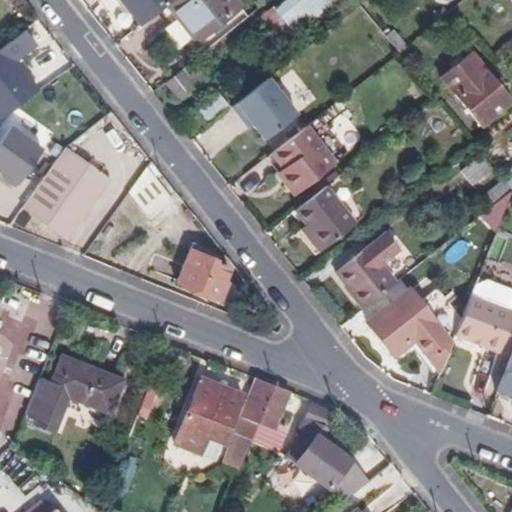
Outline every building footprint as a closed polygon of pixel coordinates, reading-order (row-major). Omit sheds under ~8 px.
[(115,0),(138,27),(164,6),(171,0),(115,0)] [(238,6),(232,0),(171,0),(164,6),(195,42),(238,6)] [(308,0),(285,0),(274,9),(272,7),(257,18),(273,37),(296,18),(300,21),(310,12),(304,4),(308,0)] [(24,32),(0,50),(0,121),(35,96),(14,65),(36,49),(24,32)] [(480,124),(509,101),(470,53),(441,76),(480,124)] [(206,81),(191,64),(180,73),(194,88),(195,90),(206,81)] [(194,88),(180,73),(166,85),(179,100),(194,88)] [(296,114),(266,78),(231,107),(241,119),(245,116),(253,125),(264,139),(296,114)] [(206,129),(230,108),(217,93),(193,113),(206,129)] [(16,189),(41,152),(10,129),(0,142),(0,170),(5,174),(4,176),(2,179),(16,189)] [(329,169),(298,133),(271,155),(284,169),(289,176),(283,181),(296,197),(329,169)] [(64,240),(108,179),(65,149),(21,210),(64,240)] [(471,186),(493,168),(482,154),(460,172),(471,186)] [(278,175),(283,181),(289,176),(284,169),(278,175)] [(174,204),(147,171),(129,195),(151,222),(174,204)] [(495,186),(483,193),(493,210),(505,202),(495,186)] [(356,226),(326,188),(296,212),(313,233),(307,237),(320,254),(356,226)] [(296,212),(291,216),(307,237),(313,233),(296,212)] [(398,252),(385,235),(335,275),(362,310),(394,284),(380,266),(398,252)] [(217,262),(220,255),(192,245),(178,283),(222,299),(229,282),(224,281),(229,267),(217,262)] [(511,291),(486,281),(474,286),(455,337),(470,343),(473,340),(484,344),(483,348),(499,353),(511,319),(511,291)] [(414,340),(440,374),(452,345),(408,289),(365,323),(393,357),(414,340)] [(511,354),(496,395),(511,401),(511,354)] [(49,386),(37,382),(23,415),(36,420),(33,428),(54,436),(69,399),(109,415),(122,382),(59,358),(49,386)] [(233,435),(251,442),(274,386),(255,378),(233,435)] [(221,444),(240,396),(197,379),(170,443),(197,454),(204,438),(221,444)] [(275,423),(288,391),(274,386),(251,442),(276,452),(285,428),(275,423)] [(306,433),(287,458),(343,498),(367,479),(316,442),(323,432),(326,413),(308,406),(301,428),(301,429),(306,433)] [(251,442),(233,435),(222,463),(240,470),(251,442)]
